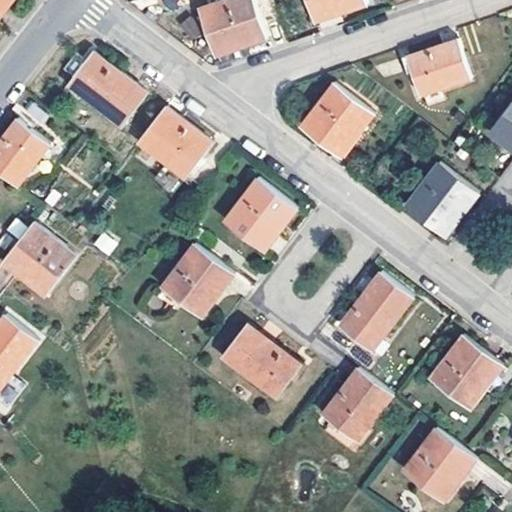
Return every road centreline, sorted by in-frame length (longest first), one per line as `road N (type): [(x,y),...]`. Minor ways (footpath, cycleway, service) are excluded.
road 1 (residential): [(207,90),(511,324)]
road 2 (residential): [(207,90),(470,0)]
road 3 (residential): [(87,0),(207,90)]
